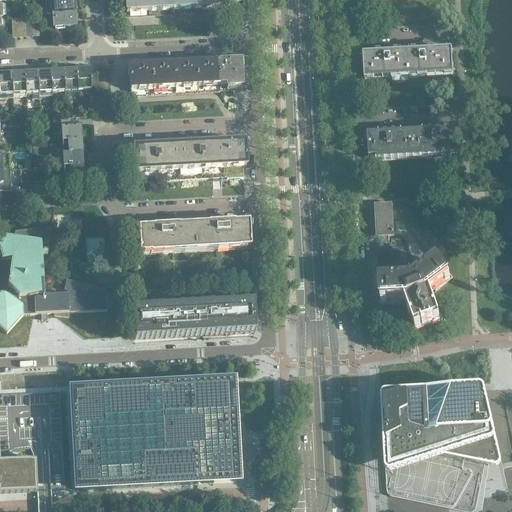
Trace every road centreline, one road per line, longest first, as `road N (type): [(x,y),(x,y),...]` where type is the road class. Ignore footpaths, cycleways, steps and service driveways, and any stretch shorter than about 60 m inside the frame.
road 1 (secondary): [(283,0),(300,336)]
road 2 (secondary): [(331,335),(312,0)]
road 3 (unclassified): [(267,337),(253,350),(0,364)]
road 4 (residential): [(116,212),(104,200),(106,132),(254,123)]
road 5 (residential): [(369,334),(356,119)]
road 6 (secondary): [(342,511),(331,335)]
road 7 (secondary): [(300,336),(312,511)]
road 8 (residential): [(100,54),(249,44)]
road 9 (residential): [(116,212),(260,205)]
road 10 (residential): [(260,205),(267,337)]
